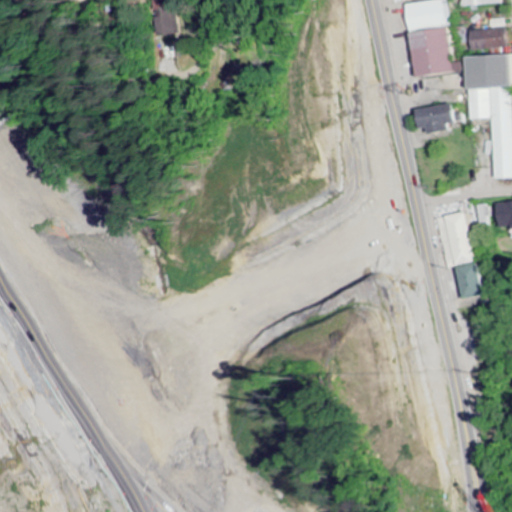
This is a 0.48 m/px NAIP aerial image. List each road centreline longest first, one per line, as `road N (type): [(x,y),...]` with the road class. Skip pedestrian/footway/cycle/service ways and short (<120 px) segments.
road 1 (secondary): [(484,511),(371,0)]
road 2 (trunk): [(152,488),(0,222)]
road 3 (trunk): [(0,249),(143,511)]
